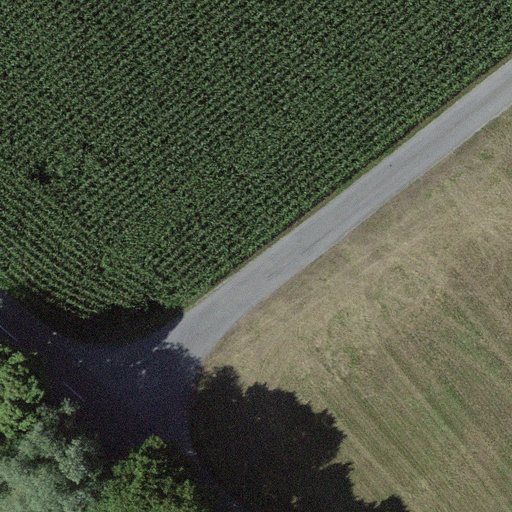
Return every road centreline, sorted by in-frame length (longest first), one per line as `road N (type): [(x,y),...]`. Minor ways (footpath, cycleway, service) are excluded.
road 1 (track): [(92,410),(511,84)]
road 2 (tertiary): [(0,327),(207,511)]
